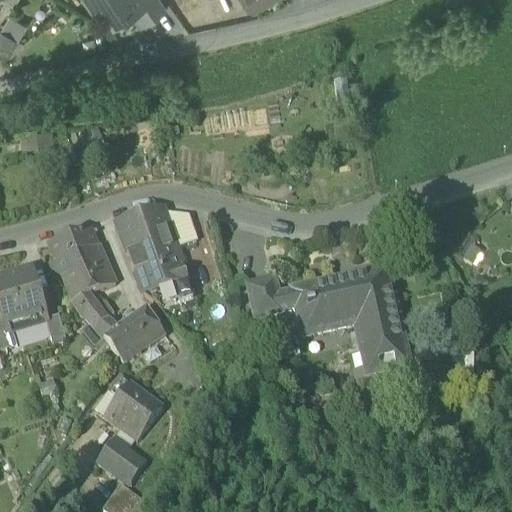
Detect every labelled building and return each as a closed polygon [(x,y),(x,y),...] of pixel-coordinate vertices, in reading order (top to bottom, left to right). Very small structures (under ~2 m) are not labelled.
[(101,6),(113,24),(134,10),(131,5),(137,0),(90,0),(96,9),(101,6)] [(134,10),(144,24),(165,9),(158,0),(137,0),(131,5),(134,10)] [(9,16),(1,32),(18,41),(27,25),(9,16)] [(0,56),(13,63),(23,44),(18,41),(1,32),(0,31),(0,56)] [(188,284),(176,249),(165,215),(163,211),(115,225),(142,298),(143,297),(188,284)] [(186,216),(165,215),(176,249),(195,243),(186,216)] [(49,246),(62,279),(82,271),(77,258),(97,249),(91,234),(49,246)] [(62,279),(72,304),(87,298),(114,287),(97,249),(77,258),(82,271),(62,279)] [(363,326),(375,376),(409,368),(386,272),(329,286),(329,285),(322,284),(315,286),(310,289),(310,290),(293,294),(293,296),(278,299),(282,315),(297,312),(304,340),(363,326)] [(0,319),(5,336),(8,335),(46,324),(47,323),(47,322),(32,273),(0,282),(0,319)] [(156,306),(160,311),(193,301),(188,284),(143,297),(156,306)] [(248,291),(256,323),(282,317),(282,315),(278,299),(275,284),(248,291)] [(95,333),(105,322),(99,314),(87,298),(72,304),(80,319),(92,329),(95,333)] [(104,311),(99,314),(105,322),(110,319),(104,311)] [(103,343),(123,366),(165,338),(147,313),(121,330),(119,332),(103,343)] [(110,319),(105,322),(119,332),(121,330),(112,317),(110,319)] [(0,319),(0,353),(12,349),(8,335),(5,336),(0,319)] [(46,324),(53,350),(66,346),(58,319),(47,322),(47,323),(46,324)] [(103,343),(119,332),(105,322),(95,333),(103,343)] [(119,380),(108,395),(118,403),(106,421),(137,444),(162,411),(119,380)] [(95,413),(106,421),(118,403),(108,395),(95,413)] [(97,467),(130,491),(146,470),(113,445),(97,467)] [(137,511),(143,504),(120,489),(104,511),(137,511)]
